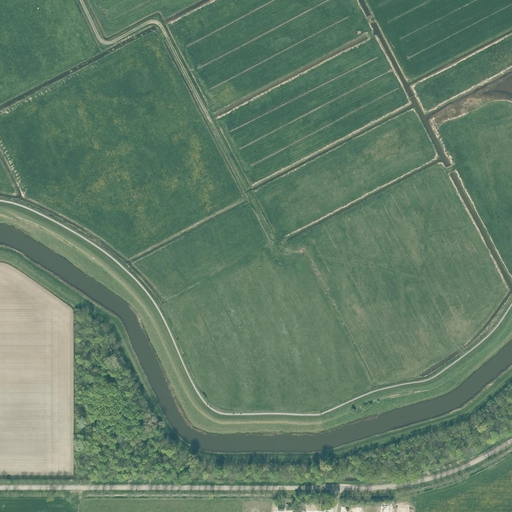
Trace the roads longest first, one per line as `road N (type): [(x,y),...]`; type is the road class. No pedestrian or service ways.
road 1 (track): [(0,255),(114,321),(174,445),(197,456),(329,455),(459,415),(511,372)]
road 2 (unclassified): [(0,487),(384,487),(465,467),(511,440)]
road 3 (track): [(273,241),(160,25),(149,22),(106,43),(80,0)]
